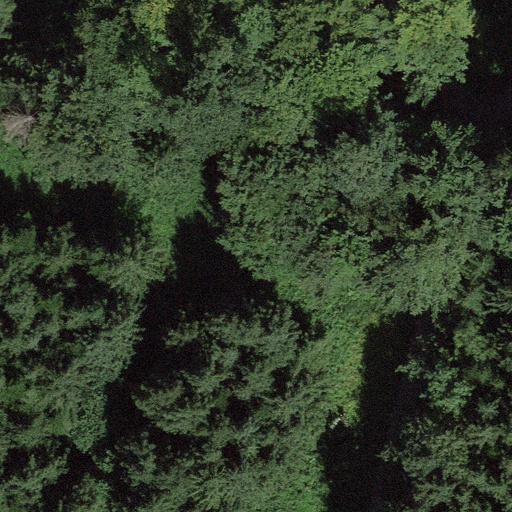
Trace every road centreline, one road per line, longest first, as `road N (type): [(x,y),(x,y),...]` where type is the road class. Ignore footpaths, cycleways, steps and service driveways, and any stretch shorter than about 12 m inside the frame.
road 1 (track): [(511,88),(478,142),(379,511)]
road 2 (track): [(494,118),(393,0)]
